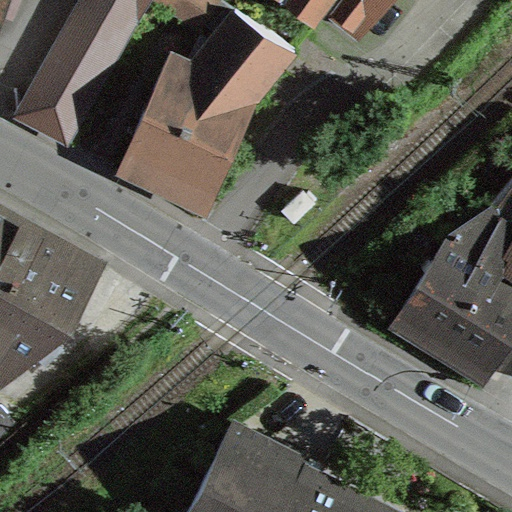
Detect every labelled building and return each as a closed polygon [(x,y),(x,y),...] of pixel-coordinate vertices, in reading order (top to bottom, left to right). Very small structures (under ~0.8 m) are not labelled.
[(18,106),(16,109),(69,139),(140,17),(109,0),(92,0),(28,111),(18,106)] [(109,0),(140,17),(149,0),(109,0)] [(160,0),(215,32),(235,4),(229,0),(160,0)] [(332,0),(363,23),(380,0),(332,0)] [(120,163),(207,202),(257,92),(297,45),(235,4),(215,32),(199,65),(172,49),(120,163)] [(103,252),(0,195),(0,372),(3,374),(71,314),(103,252)] [(449,229),(511,268),(511,197),(504,210),(492,201),(449,229)] [(393,320),(484,376),(511,330),(511,268),(449,229),(393,320)] [(276,511),(303,460),(230,423),(184,511),(276,511)] [(401,511),(403,510),(303,460),(276,511),(401,511)]
